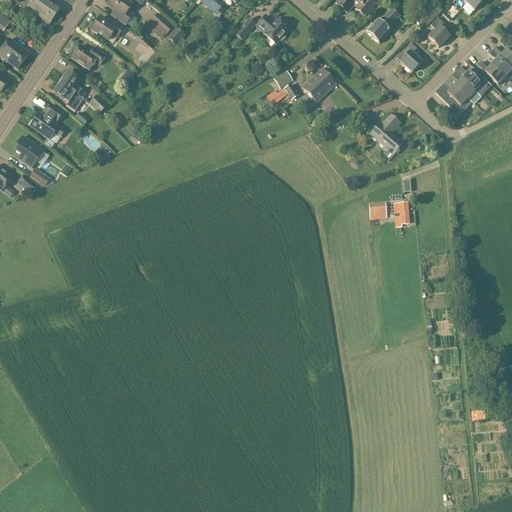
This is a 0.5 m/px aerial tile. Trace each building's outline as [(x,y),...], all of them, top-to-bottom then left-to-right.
[(46,0),(34,0),(27,11),(49,26),(60,10),(46,0)] [(122,0),(112,0),(107,7),(117,14),(113,18),(125,26),(132,16),(127,13),(132,7),(122,0)] [(211,12),(220,2),(217,0),(211,0),(210,1),(208,0),(203,0),(200,3),(211,12)] [(361,0),(339,0),(336,3),(347,13),(353,6),(357,9),(356,10),(363,16),(375,3),(370,0),(364,0),(363,2),(361,0)] [(471,0),(466,5),(473,13),(485,0),(471,0)] [(420,28),(438,12),(432,5),(414,21),(420,28)] [(390,10),(378,23),(376,21),(366,33),(378,44),(389,32),(387,31),(399,17),(390,10)] [(11,23),(0,14),(0,31),(3,33),(11,23)] [(150,25),(165,37),(173,28),(159,15),(150,25)] [(286,38),(284,35),(288,31),(276,21),(273,24),(265,17),(256,27),(264,34),(263,35),(275,46),(279,42),(281,43),(286,38)] [(99,19),(91,32),(107,43),(111,36),(116,39),(123,29),(112,21),(108,26),(99,19)] [(430,27),(435,31),(428,39),(438,49),(448,38),(443,33),(447,28),(438,19),(430,27)] [(248,20),(235,36),(242,42),(256,26),(248,20)] [(176,29),(167,40),(176,48),(185,37),(176,29)] [(9,41),(0,52),(0,57),(17,71),(28,55),(9,41)] [(402,54),(406,58),(400,64),(411,74),(421,64),(413,56),(418,51),(411,44),(402,54)] [(93,48),(89,54),(80,47),(71,60),(89,72),(94,64),(99,68),(107,57),(93,48)] [(141,47),(139,55),(149,58),(152,50),(141,47)] [(495,48),(492,51),(511,70),(511,47),(508,52),(507,51),(503,55),(495,48)] [(511,71),(511,70),(492,51),(489,54),(496,62),(493,66),(505,78),(511,71)] [(478,66),(479,67),(476,70),(483,77),(486,74),(498,86),(505,78),(493,66),(489,70),(481,63),(478,66)] [(459,69),(456,72),(476,92),(483,85),(471,72),(466,76),(459,69)] [(322,71),(302,89),(316,104),(335,85),(322,71)] [(286,72),(273,80),(280,91),(293,83),(286,72)] [(476,92),(456,72),(453,76),(460,83),(456,87),(469,100),(476,92)] [(85,95),(76,88),(79,83),(66,74),(59,84),(72,93),(81,101),(85,95)] [(72,93),(59,84),(52,94),(68,105),(72,99),(79,104),(81,101),(72,93)] [(456,87),(452,91),(445,84),(435,94),(446,104),(452,110),(455,106),(462,114),(472,103),(469,100),(456,87)] [(262,114),(283,100),(282,99),(287,97),(291,103),(293,102),(294,105),(299,102),(297,98),(299,97),(291,86),(277,95),(276,93),(257,105),(262,114)] [(88,106),(99,117),(108,108),(97,97),(88,106)] [(48,118),(47,121),(38,115),(29,128),(48,140),(44,145),(48,148),(52,142),(50,140),(54,135),(60,139),(65,132),(58,127),(57,128),(55,126),(63,115),(51,107),(45,116),(48,118)] [(86,119),(76,110),(71,116),(81,124),(82,123),(85,126),(88,122),(85,120),(86,119)] [(390,116),(380,126),(379,125),(370,136),(393,157),(402,146),(388,133),(397,122),(390,116)] [(13,151),(23,158),(21,162),(31,169),(42,153),(22,139),(13,151)] [(89,156),(95,162),(101,156),(104,159),(109,154),(100,145),(89,156)] [(15,194),(6,187),(12,179),(0,169),(0,190),(10,199),(15,194)] [(50,181),(35,170),(30,178),(30,179),(29,181),(42,189),(44,187),(45,188),(50,181)] [(38,188),(24,177),(17,185),(31,196),(38,188)] [(385,204),(369,206),(370,221),(387,220),(385,204)] [(393,205),(395,229),(402,229),(401,226),(410,225),(408,204),(393,205)]
